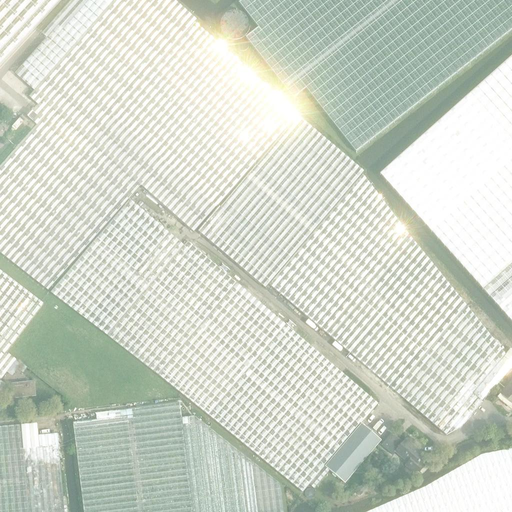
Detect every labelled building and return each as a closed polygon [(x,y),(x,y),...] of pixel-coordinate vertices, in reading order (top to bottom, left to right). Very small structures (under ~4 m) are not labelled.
[(12,152),(0,166),(0,251),(48,291),(51,288),(129,199),(140,185),(194,232),(197,230),(299,114),(219,44),(209,35),(195,22),(196,20),(173,0),(114,0),(108,6),(34,91),(28,97),(38,105),(27,117),(37,125),(12,152)] [(0,0),(0,66),(61,0),(0,0)] [(47,38),(15,74),(34,91),(108,6),(114,0),(71,0),(53,22),(57,26),(47,38)] [(511,0),(242,0),(239,3),(258,28),(246,38),(287,90),(293,98),(304,90),(319,111),(353,155),(511,30),(511,0)] [(251,25),(251,22),(250,19),(249,17),(247,15),(245,13),(242,11),(240,10),(237,10),(234,10),(231,10),(228,12),(226,13),(224,16),(222,18),(221,21),(220,24),(221,27),(221,30),(222,33),(224,35),(226,37),(229,38),(231,40),(235,40),(238,40),(241,39),(243,38),(246,36),(248,34),(249,31),(250,28),(251,25)] [(26,52),(11,70),(14,73),(30,55),(26,52)] [(511,56),(456,106),(380,175),(511,321),(511,56)] [(274,289),(441,431),(505,355),(363,175),(365,173),(298,116),(256,165),(220,207),(219,206),(198,231),(270,293),(274,289)] [(19,118),(12,127),(16,131),(23,122),(19,118)] [(314,489),(330,471),(325,467),(361,424),(378,404),(188,241),(184,245),(129,199),(50,293),(149,368),(303,493),(309,485),(314,489)] [(0,271),(0,392),(6,385),(1,381),(7,373),(12,377),(17,370),(23,373),(26,368),(22,365),(16,361),(6,353),(44,305),(0,271)] [(511,365),(511,363),(505,355),(441,431),(446,435),(459,429),(481,402),(482,403),(511,365)] [(506,385),(511,377),(511,367),(511,369),(511,374),(509,379),(505,376),(501,381),(506,385)] [(511,380),(501,394),(497,398),(511,410),(511,409),(511,380)] [(11,399),(36,396),(34,382),(9,384),(11,399)] [(73,423),(82,496),(83,511),(283,511),(280,485),(195,417),(181,418),(179,404),(96,414),(97,420),(73,423)] [(37,424),(21,426),(23,450),(58,447),(57,434),(38,436),(37,424)] [(381,441),(361,424),(325,467),(330,471),(345,483),(381,441)] [(0,511),(64,511),(63,493),(61,479),(58,447),(23,450),(21,426),(12,427),(0,427),(0,511)] [(406,440),(404,443),(393,433),(382,445),(394,456),(396,453),(408,463),(406,466),(418,476),(427,466),(420,460),(423,456),(406,440)] [(511,511),(511,449),(481,456),(429,485),(404,497),(368,511),(511,511)] [(365,490),(370,483),(367,480),(361,487),(360,486),(355,492),(360,496),(365,490)]
